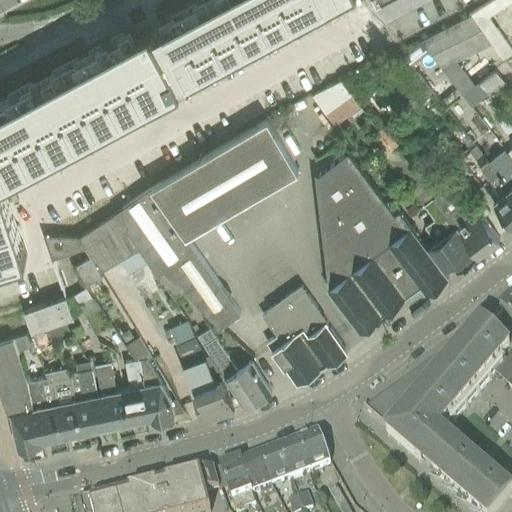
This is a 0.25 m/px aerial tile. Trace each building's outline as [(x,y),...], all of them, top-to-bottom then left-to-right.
[(0,262),(29,253),(24,240),(19,242),(0,185),(0,172),(165,85),(322,0),(329,0),(331,2),(335,0),(213,0),(156,31),(151,22),(0,103),(0,262)] [(444,67),(495,41),(473,11),(421,38),(430,50),(444,67)] [(430,50),(421,38),(403,48),(414,63),(430,50)] [(418,67),(414,63),(403,48),(374,64),(384,76),(410,109),(434,89),(418,67)] [(374,64),(343,79),(353,94),(355,97),(384,76),(374,64)] [(497,68),(481,82),(492,95),(508,82),(497,68)] [(343,79),(315,93),(328,112),(353,94),(343,79)] [(194,161),(116,211),(142,247),(150,259),(177,296),(186,289),(223,325),(241,311),(188,234),(292,172),(300,168),(269,117),(217,148),(194,161)] [(511,120),(510,119),(503,124),(509,132),(511,134),(511,120)] [(450,162),(466,152),(457,138),(452,141),(445,129),(434,137),(450,162)] [(410,140),(390,155),(418,193),(433,182),(438,178),(410,140)] [(511,221),(511,186),(490,159),(480,146),(478,144),(471,150),(477,157),(492,176),(491,177),(503,192),(494,199),(495,200),(511,221)] [(511,154),(506,146),(490,159),(511,186),(511,154)] [(429,246),(401,207),(396,211),(350,150),(321,172),(333,282),(329,286),(361,329),(407,294),(406,293),(421,282),(428,292),(449,276),(450,274),(445,267),(429,246)] [(462,206),(465,204),(450,184),(433,196),(449,214),(455,223),(479,253),(501,237),(480,209),(470,216),(462,206)] [(433,196),(425,203),(436,217),(427,224),(438,239),(429,246),(445,267),(453,260),(459,268),(479,253),(455,223),(449,214),(433,196)] [(142,247),(116,211),(80,233),(88,246),(93,255),(102,269),(142,247)] [(88,246),(80,233),(48,233),(56,257),(88,246)] [(102,269),(93,255),(77,264),(77,265),(88,283),(104,273),(102,269)] [(330,321),(315,299),(303,282),(269,306),(271,309),(265,312),(275,326),(279,333),(269,340),(278,354),(298,382),(342,355),(349,351),(339,336),(340,336),(338,333),(334,336),(326,324),(330,321)] [(87,285),(75,293),(80,303),(93,295),(87,285)] [(26,309),(33,329),(75,315),(68,294),(26,309)] [(511,300),(499,311),(502,315),(511,327),(511,300)] [(499,365),(511,351),(511,346),(506,341),(492,323),(484,330),(481,327),(424,400),(409,385),(368,414),(364,410),(363,411),(389,434),(386,438),(419,467),(421,465),(419,464),(421,462),(435,473),(431,477),(472,511),(499,511),(511,498),(511,497),(509,494),(511,489),(508,494),(443,438),(502,368),(499,365)] [(252,359),(239,368),(210,325),(200,332),(227,375),(227,376),(244,402),(273,391),(252,359)] [(188,373),(205,417),(236,405),(224,375),(217,378),(208,353),(197,333),(179,341),(191,372),(188,373)] [(0,341),(0,382),(10,412),(13,411),(21,446),(43,442),(29,378),(21,355),(21,354),(15,336),(0,341)] [(149,355),(141,357),(155,418),(177,413),(174,396),(149,355)] [(155,418),(141,357),(138,357),(127,360),(133,385),(126,386),(132,420),(134,420),(137,421),(143,419),(144,417),(153,416),(154,418),(155,418)] [(104,390),(102,391),(99,392),(93,366),(91,358),(77,361),(79,370),(72,371),(77,395),(78,394),(85,430),(89,431),(95,430),(97,428),(109,425),(120,422),(123,424),(129,422),(131,420),(132,420),(126,386),(119,388),(113,362),(98,365),(104,390)] [(78,394),(77,395),(72,371),(71,368),(69,365),(47,370),(50,375),(51,375),(63,435),(65,434),(72,433),(75,434),(82,433),(84,430),(85,430),(78,394)] [(51,375),(50,375),(29,378),(43,442),(44,442),(44,439),(51,437),(54,439),(60,437),(62,435),(63,435),(51,375)] [(318,434),(298,442),(310,473),(330,466),(318,434)] [(310,473),(298,442),(278,449),(291,481),(310,473)] [(291,481),(278,449),(259,457),(271,488),(291,481)] [(259,457),(239,464),(252,495),(258,493),(260,498),(273,494),(271,488),(259,457)] [(252,495),(239,464),(220,472),(235,511),(237,511),(255,506),(251,496),(252,495)] [(210,511),(210,509),(207,497),(220,494),(215,473),(202,477),(194,479),(174,484),(154,489),(134,494),(114,499),(94,504),(74,509),(74,511),(210,511)] [(329,494),(339,511),(347,511),(335,490),(329,494)] [(307,495),(298,498),(303,511),(305,511),(313,509),(307,495)] [(303,511),(298,498),(287,503),(291,511),(303,511)]
